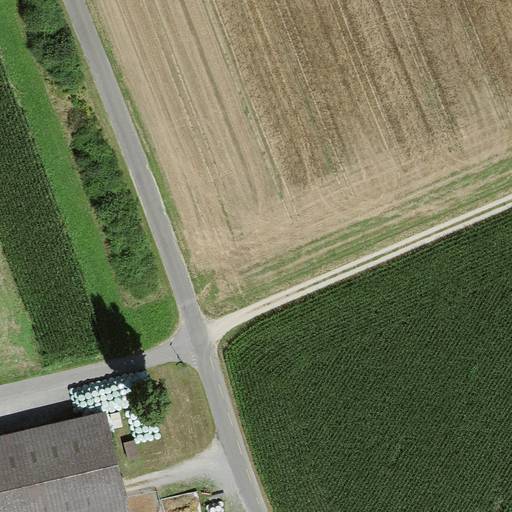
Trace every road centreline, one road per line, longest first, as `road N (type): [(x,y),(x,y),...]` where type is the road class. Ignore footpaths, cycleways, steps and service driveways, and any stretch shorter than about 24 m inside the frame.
road 1 (track): [(0,393),(166,353),(511,200)]
road 2 (residential): [(75,0),(259,511)]
